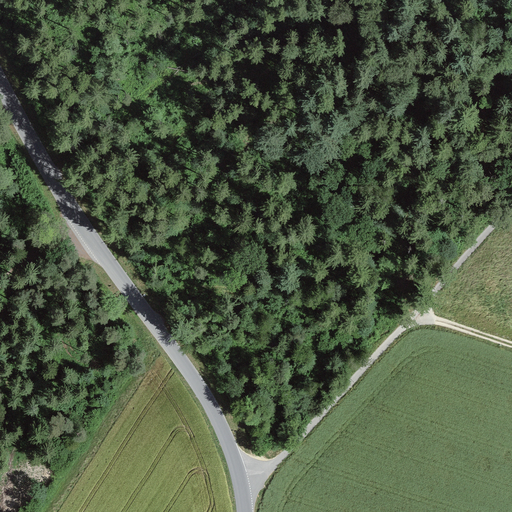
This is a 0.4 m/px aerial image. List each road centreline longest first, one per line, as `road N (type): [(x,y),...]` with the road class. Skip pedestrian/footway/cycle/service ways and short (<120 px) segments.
road 1 (tertiary): [(0,83),(98,249),(211,405),(236,463),(245,511)]
road 2 (track): [(416,314),(243,491)]
road 3 (track): [(511,346),(416,314),(511,205)]
